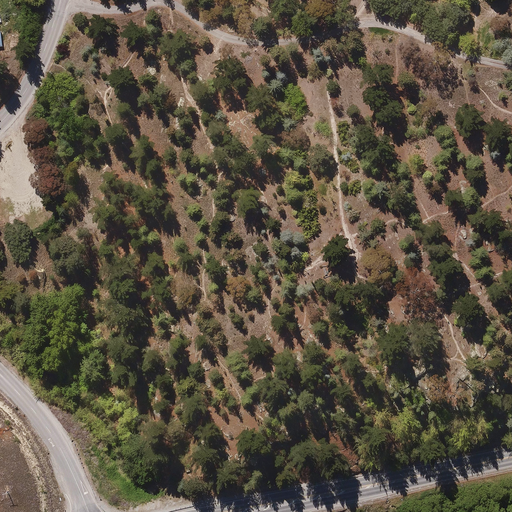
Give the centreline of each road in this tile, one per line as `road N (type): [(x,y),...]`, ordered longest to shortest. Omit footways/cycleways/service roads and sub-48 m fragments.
road 1 (residential): [(511,68),(373,19),(295,41),(226,35),(169,0)]
road 2 (primary): [(511,455),(231,511)]
road 3 (residential): [(88,511),(58,445),(0,374)]
road 4 (residential): [(0,123),(35,74),(60,0)]
